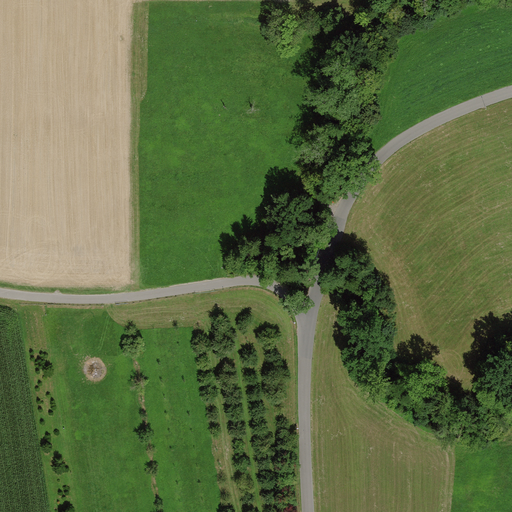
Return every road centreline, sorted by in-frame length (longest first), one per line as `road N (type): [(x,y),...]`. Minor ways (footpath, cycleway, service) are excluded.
road 1 (unclassified): [(511,92),(420,128),(375,165),(328,250),(306,317)]
road 2 (unclassified): [(0,295),(112,298),(246,282),(290,294),(306,317)]
road 3 (unclassified): [(306,317),(309,511)]
